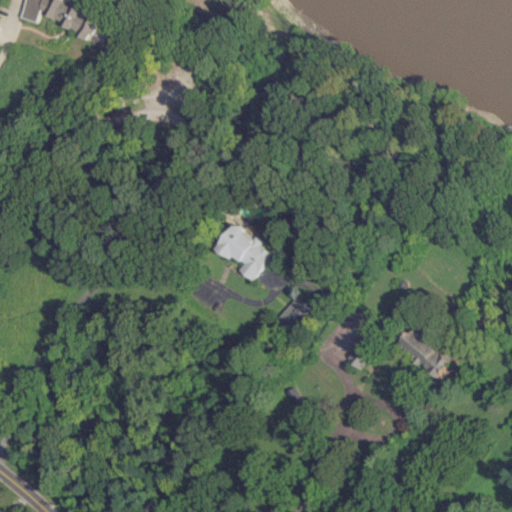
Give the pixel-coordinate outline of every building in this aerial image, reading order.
[(42,9),(89,38),(91,39),(100,25),(101,22),(104,16),(93,10),(88,8),(89,2),(84,0),(75,0),(74,0),(27,0),(24,17),(39,21),(42,9)] [(256,279),(276,253),(265,244),(266,242),(241,222),(222,246),(246,264),(242,269),(256,279)] [(315,312),(299,296),(278,318),(294,334),(315,312)] [(440,375),(453,356),(412,327),(398,346),(440,375)] [(360,368),(380,344),(367,333),(347,358),(360,368)]
